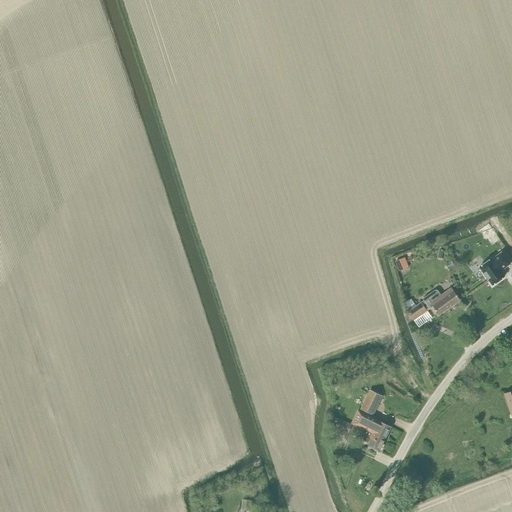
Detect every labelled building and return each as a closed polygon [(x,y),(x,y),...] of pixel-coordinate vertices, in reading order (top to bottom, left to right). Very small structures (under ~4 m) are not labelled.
[(492,285),(504,276),(500,271),(509,264),(501,253),(492,259),(491,259),(479,267),(492,285)] [(406,268),(408,267),(407,265),(404,257),(395,261),(399,271),(406,268)] [(459,300),(451,288),(441,295),(437,290),(435,290),(423,299),(424,300),(421,303),(421,302),(407,312),(418,328),(427,322),(422,316),(428,312),(427,311),(433,307),(438,315),(459,300)] [(369,390),(360,409),(373,415),(382,396),(369,390)] [(362,418),(358,426),(365,429),(371,432),(385,439),(390,427),(379,422),(376,427),(375,426),(375,425),(368,422),(369,421),(362,418)] [(351,424),(338,419),(334,428),(348,434),(351,424)] [(360,438),(363,433),(365,434),(362,440),(368,443),(367,445),(379,451),(385,439),(371,432),(365,429),(358,426),(354,435),(360,438)] [(242,499),(241,510),(250,511),(251,500),(242,499)]
